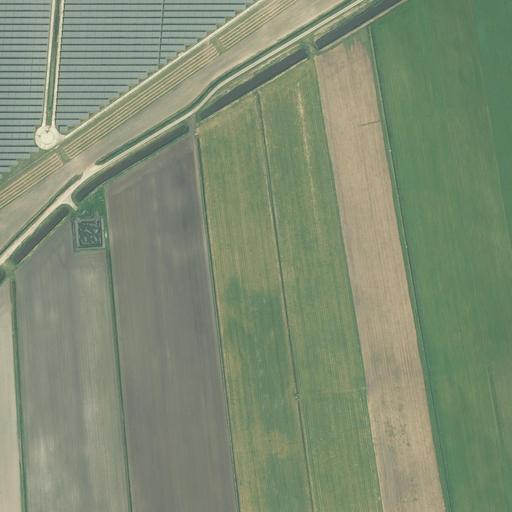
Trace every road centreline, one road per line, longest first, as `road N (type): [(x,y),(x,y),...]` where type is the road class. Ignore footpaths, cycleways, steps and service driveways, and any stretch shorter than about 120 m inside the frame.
road 1 (unclassified): [(64,197),(230,78),(361,0)]
road 2 (track): [(63,0),(47,138),(53,0)]
road 3 (track): [(47,138),(65,138),(263,0)]
